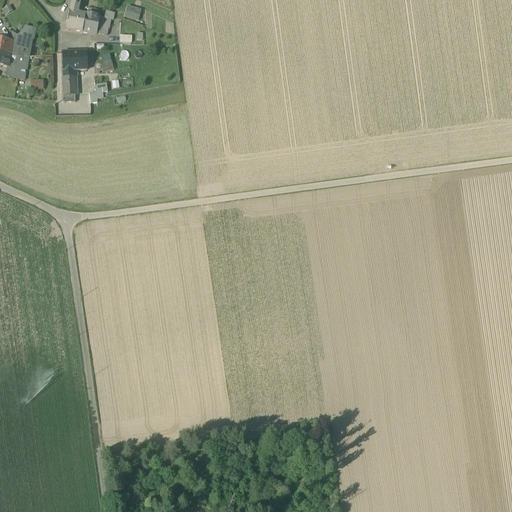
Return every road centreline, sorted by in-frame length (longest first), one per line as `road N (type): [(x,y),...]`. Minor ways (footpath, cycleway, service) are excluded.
road 1 (track): [(511,159),(63,218)]
road 2 (unclassified): [(104,511),(63,218),(0,186)]
